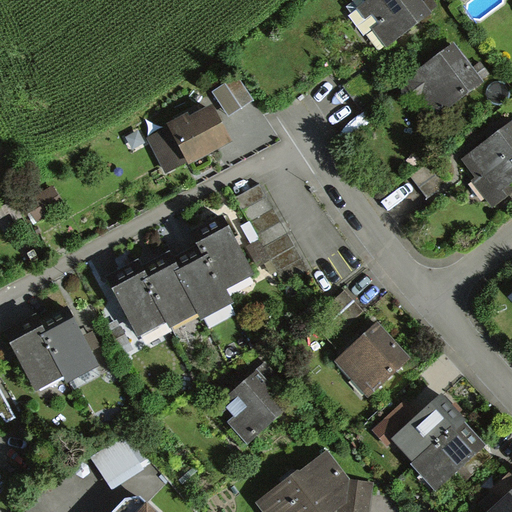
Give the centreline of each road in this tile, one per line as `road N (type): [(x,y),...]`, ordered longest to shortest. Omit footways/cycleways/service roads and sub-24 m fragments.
road 1 (residential): [(428,300),(293,113)]
road 2 (residential): [(511,393),(428,300)]
